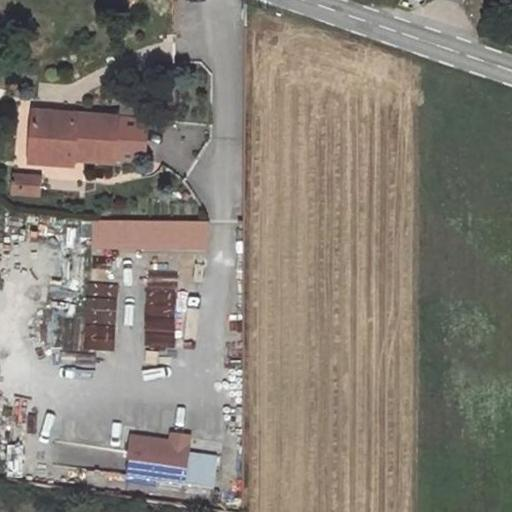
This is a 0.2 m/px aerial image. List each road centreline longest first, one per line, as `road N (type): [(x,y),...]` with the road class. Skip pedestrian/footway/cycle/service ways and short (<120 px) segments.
road 1 (unknown): [(241,0),(222,268),(209,332),(193,359),(168,378),(57,417)]
road 2 (unclassified): [(435,43),(308,0)]
